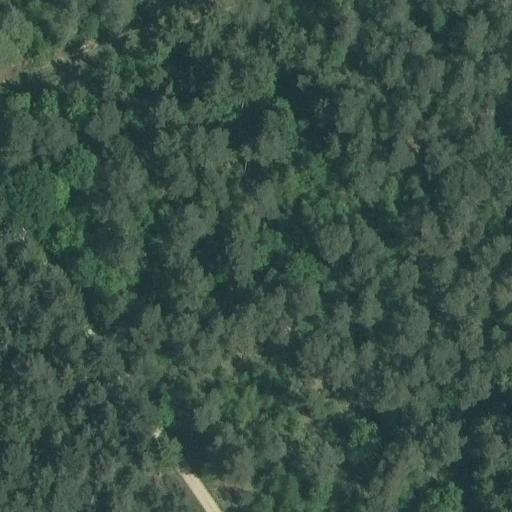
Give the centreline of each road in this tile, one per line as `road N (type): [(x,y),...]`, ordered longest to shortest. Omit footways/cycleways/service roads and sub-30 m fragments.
road 1 (track): [(218,511),(0,191)]
road 2 (track): [(0,108),(255,0)]
